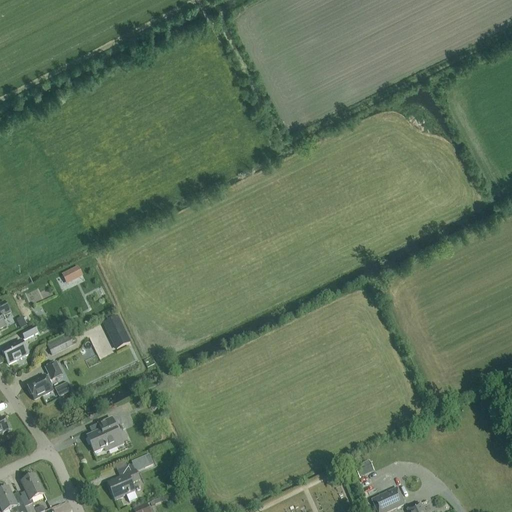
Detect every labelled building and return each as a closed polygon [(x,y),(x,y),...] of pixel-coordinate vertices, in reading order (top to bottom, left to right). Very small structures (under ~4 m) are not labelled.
[(96,271),(89,259),(80,263),(85,276),(96,271)] [(62,274),(67,284),(84,277),(80,266),(62,274)] [(0,318),(10,313),(5,303),(0,305),(0,330),(5,328),(0,318)] [(27,327),(22,318),(16,321),(21,330),(27,327)] [(130,344),(117,318),(104,325),(117,351),(130,344)] [(38,335),(35,328),(21,335),(24,342),(38,335)] [(73,346),(68,335),(47,345),(52,356),(73,346)] [(9,366),(28,356),(21,343),(2,352),(9,366)] [(48,383),(51,381),(52,382),(62,377),(56,364),(45,370),(49,376),(45,378),(27,387),(35,401),(52,392),(48,383)] [(59,400),(72,394),(67,385),(55,391),(59,400)] [(164,405),(160,396),(147,402),(151,411),(164,405)] [(0,435),(7,432),(8,434),(12,432),(9,426),(7,426),(4,418),(3,419),(0,420),(0,435)] [(113,440),(120,437),(112,420),(98,426),(101,432),(87,438),(95,455),(107,449),(108,452),(117,448),(113,440)] [(149,455),(140,459),(145,470),(154,466),(149,455)] [(354,468),(359,479),(374,472),(369,462),(354,468)] [(135,492),(131,485),(139,482),(132,466),(117,473),(120,479),(107,485),(115,502),(123,499),(122,498),(126,496),(129,504),(137,500),(134,493),(135,492)] [(337,475),(334,469),(327,473),(330,479),(337,475)] [(21,495),(22,498),(20,499),(26,511),(35,511),(30,502),(44,495),(35,477),(22,484),(26,493),(21,495)] [(390,511),(405,505),(396,488),(371,500),(376,511),(390,511)] [(26,511),(20,499),(14,502),(8,490),(0,493),(0,507),(2,511),(8,511),(10,511),(9,511),(26,511)]
